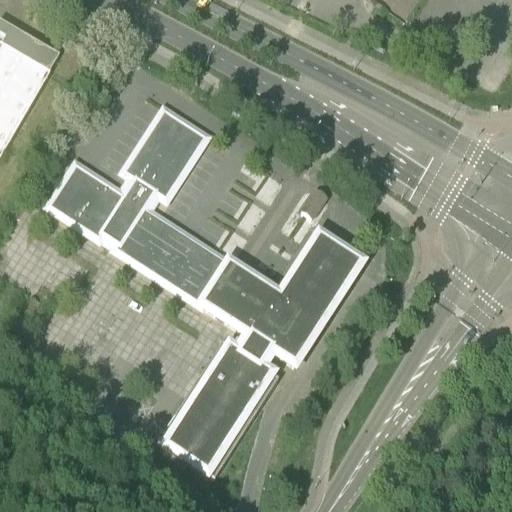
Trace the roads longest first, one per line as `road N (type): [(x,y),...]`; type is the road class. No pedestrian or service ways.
road 1 (primary): [(108,0),(265,83),(490,230)]
road 2 (primary): [(511,178),(371,94),(181,0)]
road 3 (tertiary): [(490,230),(329,511)]
road 4 (tertiary): [(332,511),(511,280)]
